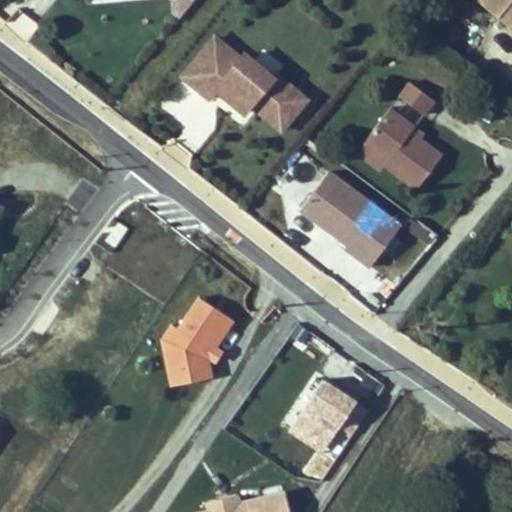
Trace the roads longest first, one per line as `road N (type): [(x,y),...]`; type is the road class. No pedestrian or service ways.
road 1 (unclassified): [(0,61),(363,330)]
road 2 (unknown): [(292,277),(139,511)]
road 3 (unknown): [(0,345),(22,334),(133,160)]
road 4 (residential): [(511,154),(363,330)]
road 5 (unclassified): [(363,330),(511,434)]
road 6 (unknown): [(413,365),(315,511)]
